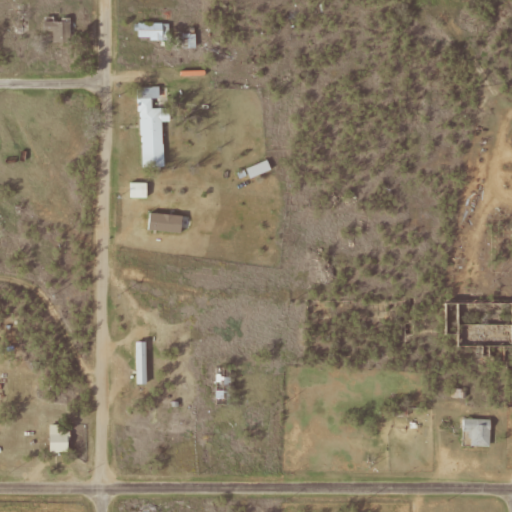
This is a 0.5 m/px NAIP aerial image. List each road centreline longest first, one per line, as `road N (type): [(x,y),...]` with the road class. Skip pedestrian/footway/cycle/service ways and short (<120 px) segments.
road 1 (residential): [(511,487),(0,489)]
road 2 (residential): [(106,489),(111,0)]
